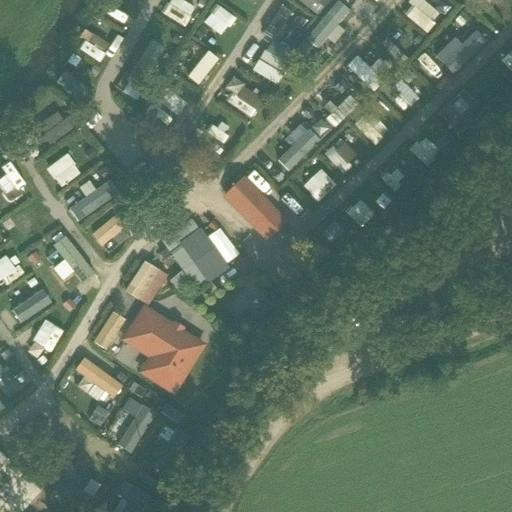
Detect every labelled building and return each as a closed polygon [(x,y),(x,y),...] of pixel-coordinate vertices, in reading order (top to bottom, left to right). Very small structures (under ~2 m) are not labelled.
[(114,0),(106,21),(126,28),(134,8),(114,0)] [(180,0),(166,0),(159,12),(185,28),(196,9),(180,0)] [(297,0),(309,10),(316,0),(297,0)] [(422,0),(411,0),(401,14),(425,32),(440,13),(422,0)] [(316,49),(347,10),(335,1),(304,39),(316,49)] [(215,4),(203,20),(222,35),(234,18),(215,4)] [(451,76),(488,41),(475,27),(458,42),(453,36),(432,56),(451,76)] [(396,29),(381,45),(398,61),(413,45),(396,29)] [(94,62),(108,47),(90,31),(77,46),(94,62)] [(147,39),(132,67),(147,75),(163,48),(147,39)] [(204,49),(183,76),(195,85),(216,59),(204,49)] [(269,49),(254,56),(263,76),(278,69),(269,49)] [(511,51),(502,56),(510,73),(511,72),(511,51)] [(51,83),(86,102),(93,88),(58,70),(51,83)] [(254,118),(265,98),(229,78),(223,88),(233,93),(227,102),(254,118)] [(167,126),(185,104),(167,89),(149,110),(167,126)] [(57,107),(35,126),(50,143),(72,125),(57,107)] [(364,129),(376,142),(389,129),(378,117),(364,129)] [(273,158),(285,171),(317,142),(298,122),(284,135),(291,142),(273,158)] [(409,149),(424,165),(438,151),(423,136),(409,149)] [(323,152),(339,173),(360,157),(344,137),(323,152)] [(64,154),(43,168),(56,188),(78,174),(64,154)] [(392,191),(407,176),(395,164),(380,178),(392,191)] [(309,170),(297,186),(310,195),(322,179),(309,170)] [(0,211),(1,213),(23,198),(8,178),(0,183),(0,211)] [(225,197),(262,235),(270,227),(275,232),(284,223),(242,180),(225,197)] [(76,222),(97,206),(87,193),(66,209),(76,222)] [(44,229),(54,223),(38,200),(29,206),(44,229)] [(346,213),(358,226),(372,214),(359,200),(346,213)] [(88,236),(99,249),(118,233),(106,220),(88,236)] [(244,254),(212,222),(199,233),(224,269),(244,254)] [(267,240),(275,232),(270,227),(262,235),(267,240)] [(47,244),(77,283),(92,271),(62,233),(47,244)] [(205,280),(206,282),(224,269),(199,233),(180,247),(182,248),(205,280)] [(170,255),(194,288),(205,280),(182,248),(170,255)] [(0,277),(1,277),(5,283),(24,272),(18,262),(10,266),(4,256),(0,258),(0,277)] [(146,306),(165,274),(139,259),(121,291),(146,306)] [(16,324),(50,302),(40,288),(7,309),(16,324)] [(261,295),(247,309),(258,321),(273,307),(261,295)] [(109,310),(89,340),(102,349),(122,319),(109,310)] [(150,378),(173,392),(202,347),(144,310),(125,341),(154,359),(156,368),(150,378)] [(24,352),(39,364),(52,347),(36,335),(24,352)] [(0,388),(8,398),(24,384),(0,355),(0,388)] [(107,397),(118,384),(80,355),(69,369),(107,397)] [(132,455),(155,412),(126,397),(120,410),(130,416),(114,446),(132,455)] [(0,468),(10,478),(0,488),(0,501),(23,479),(0,456),(0,468)] [(0,488),(10,478),(0,468),(0,488)] [(0,511),(22,511),(39,495),(23,479),(0,501),(0,511)]
